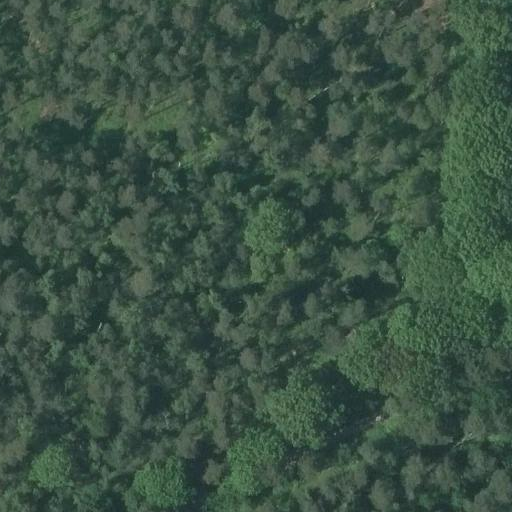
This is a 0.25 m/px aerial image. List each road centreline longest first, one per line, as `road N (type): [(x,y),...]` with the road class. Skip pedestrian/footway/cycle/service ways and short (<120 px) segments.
road 1 (track): [(181,511),(277,475),(342,427),(384,412),(500,338)]
road 2 (track): [(490,0),(500,338)]
